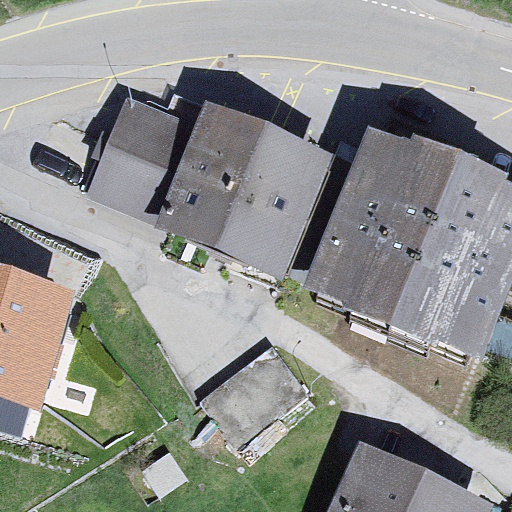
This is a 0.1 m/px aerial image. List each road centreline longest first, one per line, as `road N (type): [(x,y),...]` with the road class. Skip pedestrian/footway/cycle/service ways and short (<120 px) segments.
road 1 (tertiary): [(349,16),(140,35),(0,72)]
road 2 (tertiary): [(511,79),(349,16)]
